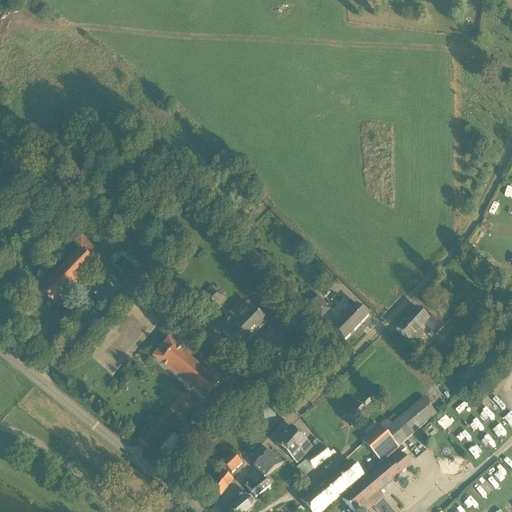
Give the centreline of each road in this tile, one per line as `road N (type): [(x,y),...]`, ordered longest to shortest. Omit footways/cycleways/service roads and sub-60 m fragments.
road 1 (unclassified): [(221,511),(270,439),(475,229),(511,151)]
road 2 (unclassified): [(0,347),(199,511)]
